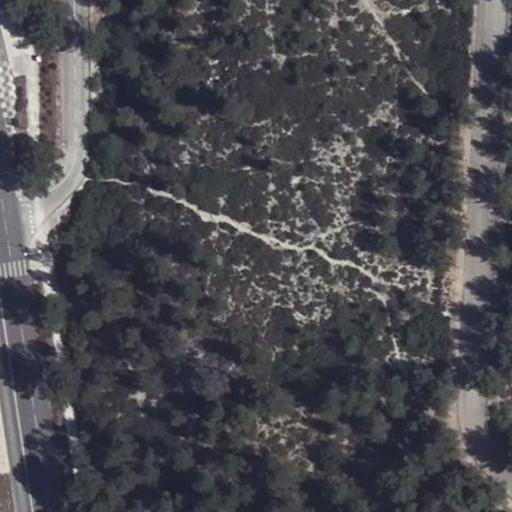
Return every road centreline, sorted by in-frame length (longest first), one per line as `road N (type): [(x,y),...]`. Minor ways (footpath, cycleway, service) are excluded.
road 1 (unclassified): [(511,472),(485,444),(468,399),(490,0)]
road 2 (tertiary): [(50,511),(5,216)]
road 3 (unclassified): [(73,0),(71,169),(59,194),(38,209),(5,216)]
road 4 (track): [(483,126),(438,97),(370,0)]
